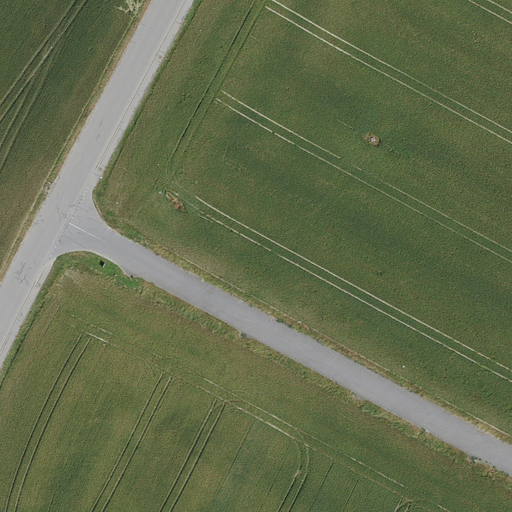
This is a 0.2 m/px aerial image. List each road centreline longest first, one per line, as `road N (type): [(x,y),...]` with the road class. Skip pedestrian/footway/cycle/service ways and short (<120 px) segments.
road 1 (unclassified): [(56,223),(511,464)]
road 2 (residential): [(56,223),(176,0)]
